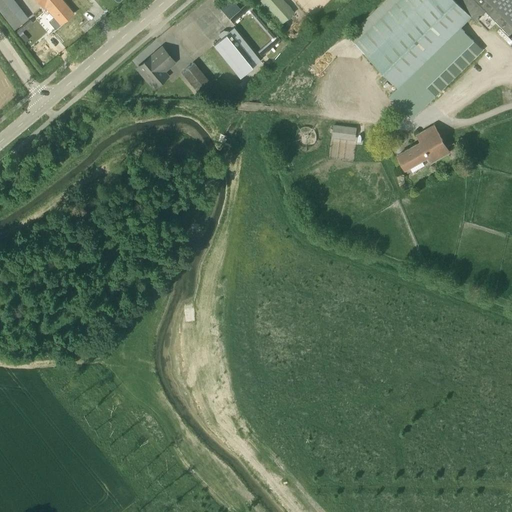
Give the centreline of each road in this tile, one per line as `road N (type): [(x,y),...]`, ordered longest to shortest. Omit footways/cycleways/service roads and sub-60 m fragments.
road 1 (tertiary): [(44,108),(166,0)]
road 2 (unknown): [(434,113),(379,117),(352,52)]
